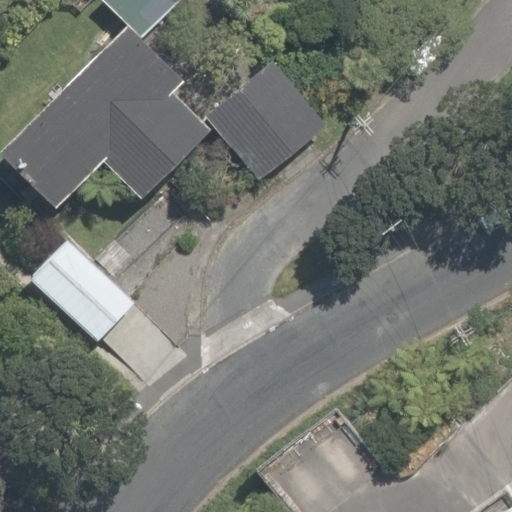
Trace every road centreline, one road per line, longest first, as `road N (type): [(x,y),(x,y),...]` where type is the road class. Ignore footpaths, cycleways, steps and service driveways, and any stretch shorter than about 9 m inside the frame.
road 1 (residential): [(511,9),(284,223),(254,262),(253,327),(278,389)]
road 2 (residential): [(278,389),(511,237)]
road 3 (residential): [(178,511),(278,389)]
